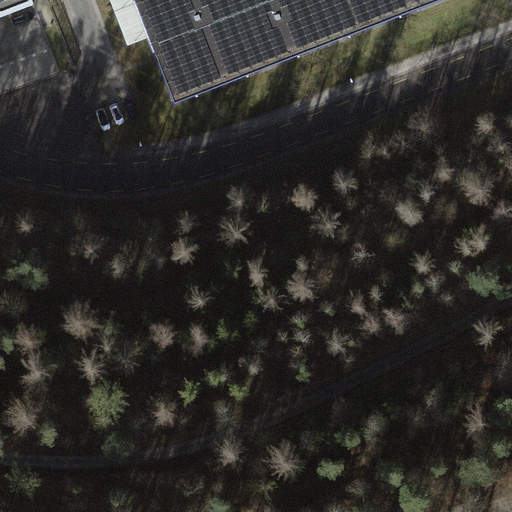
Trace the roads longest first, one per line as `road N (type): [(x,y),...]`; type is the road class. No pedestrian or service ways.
road 1 (track): [(0,459),(51,467),(214,441),(378,372),(511,290)]
road 2 (unclassified): [(511,50),(295,133),(157,174),(69,171),(0,155)]
